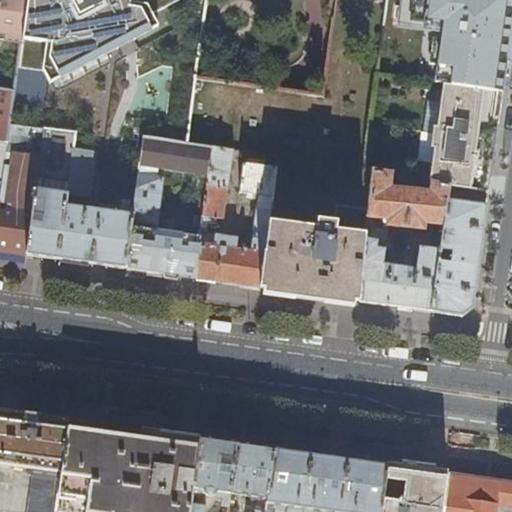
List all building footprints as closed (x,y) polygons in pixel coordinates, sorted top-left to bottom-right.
[(0,0),(0,41),(21,45),(27,0),(0,0)] [(27,0),(21,45),(15,92),(11,126),(40,129),(44,105),(127,116),(119,176),(139,179),(139,177),(141,168),(144,140),(188,146),(195,80),(196,76),(207,0),(27,0)] [(511,22),(511,0),(458,0),(459,0),(472,2),(471,11),(466,13),(465,23),(469,27),(464,65),(505,71),(511,22)] [(384,27),(377,76),(409,81),(415,31),(384,27)] [(450,188),(490,194),(496,147),(502,94),(444,86),(438,130),(433,130),(431,150),(435,150),(430,183),(432,184),(450,188)] [(15,92),(0,90),(0,202),(5,167),(7,154),(11,126),(15,92)] [(40,129),(11,126),(7,154),(42,158),(47,131),(40,129)] [(76,134),(67,195),(82,197),(81,209),(94,211),(95,203),(91,202),(96,167),(98,166),(103,132),(77,129),(76,134)] [(42,158),(37,191),(67,195),(76,134),(47,130),(47,131),(42,158)] [(208,177),(212,149),(188,146),(144,140),(141,168),(208,177)] [(201,246),(196,280),(234,285),(259,289),(264,255),(265,255),(269,226),(277,170),(244,165),(240,193),(260,196),(252,253),(237,250),(238,239),(205,234),(207,230),(208,225),(216,226),(217,220),(225,220),(233,163),(234,152),(212,149),(208,177),(204,207),(202,219),(199,245),(201,246)] [(42,158),(7,154),(5,167),(13,168),(7,206),(0,204),(0,251),(13,253),(28,255),(37,191),(42,158)] [(366,239),(359,303),(394,308),(433,314),(442,247),(432,246),(431,251),(421,250),(417,271),(383,267),(388,227),(424,231),(425,225),(445,227),(448,202),(450,188),(432,184),(431,194),(388,190),(389,174),(372,172),(366,239)] [(136,202),(126,270),(164,275),(196,280),(201,246),(199,245),(202,219),(188,217),(186,236),(170,234),(171,224),(162,223),(161,232),(140,230),(141,225),(157,228),(164,181),(139,177),(139,179),(136,202)] [(37,191),(28,255),(44,258),(59,260),(67,195),(37,191)] [(67,195),(59,260),(89,264),(126,270),(136,202),(123,200),(121,202),(120,209),(115,208),(114,214),(94,211),(81,209),(82,197),(67,195)] [(442,247),(433,314),(455,317),(461,318),(472,310),(479,260),(487,207),(448,202),(445,227),(442,247)] [(188,217),(202,219),(204,207),(190,205),(188,217)] [(339,300),(359,303),(366,239),(335,235),(336,226),(320,224),(319,232),(269,226),(265,255),(264,255),(259,289),(339,300)] [(0,410),(0,465),(31,469),(30,475),(34,476),(28,511),(56,511),(68,430),(70,420),(16,413),(0,410)] [(98,434),(68,430),(56,511),(188,511),(190,507),(192,491),(199,442),(167,437),(156,436),(155,442),(98,434)] [(218,508),(227,511),(229,497),(236,447),(212,443),(199,442),(192,491),(198,492),(207,501),(219,503),(218,508)] [(254,449),(236,447),(229,497),(266,504),(274,452),(254,449)] [(290,454),(274,452),(266,504),(264,511),(379,511),(386,468),(325,459),(316,458),(290,454)] [(386,468),(379,511),(441,511),(446,476),(386,468)] [(511,511),(511,485),(490,482),(446,476),(441,511),(511,511)]
